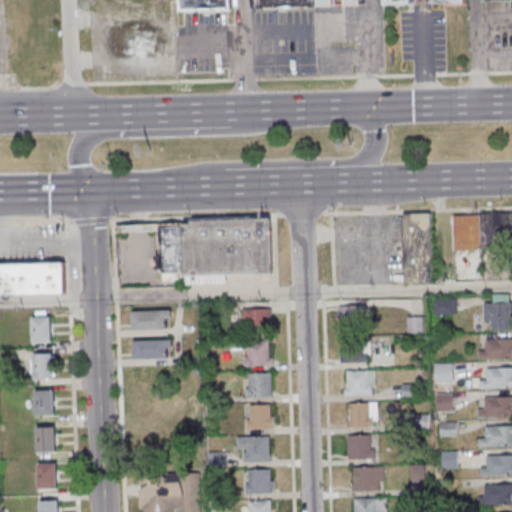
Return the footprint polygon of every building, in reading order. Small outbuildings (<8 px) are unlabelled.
[(179,0),(180,9),(232,9),(231,0),(179,0)] [(511,212),(454,213),(454,249),(511,249),(511,212)] [(433,213),(404,213),(405,283),(434,282),(433,213)] [(273,273),(272,218),(116,222),(117,232),(161,231),(161,255),(160,255),(160,283),(227,282),(227,275),(273,273)] [(0,262),(0,295),(66,295),(66,262),(0,262)] [(511,328),(511,293),(495,294),(495,303),(486,303),(486,329),(511,328)] [(455,299),(435,299),(435,313),(455,314),(455,299)] [(365,306),(340,306),(340,328),(365,328),(365,306)] [(245,308),(245,332),(271,332),(271,308),(245,308)] [(132,329),(172,329),(172,310),(132,310),(132,329)] [(32,315),(32,342),(52,342),(52,311),(39,311),(39,315),(32,315)] [(480,349),(480,358),(511,358),(511,337),(487,338),(487,349),(480,349)] [(173,358),(172,339),(133,339),(134,358),(173,358)] [(246,364),(271,364),(271,340),(246,340),(246,364)] [(370,340),(341,340),(341,362),(370,362),(370,340)] [(57,353),(35,353),(35,378),(57,378),(57,353)] [(436,381),(454,381),(454,362),(436,362),(436,381)] [(482,387),(511,387),(511,366),(488,367),(488,378),(482,378),(482,387)] [(347,395),(375,395),(375,370),(347,370),(347,395)] [(273,396),(273,373),(247,373),(247,396),(273,396)] [(418,397),(418,384),(404,384),(404,397),(418,397)] [(35,389),(35,415),(55,415),(55,389),(35,389)] [(438,410),(454,410),(454,392),(438,392),(438,410)] [(511,396),(487,396),(487,407),(479,407),(479,417),(511,417),(511,396)] [(377,427),(377,403),(348,403),(348,427),(377,427)] [(248,428),(274,428),(274,404),(248,404),(248,428)] [(442,436),(457,436),(457,423),(442,423),(442,436)] [(511,445),(511,425),(488,426),(488,437),(480,437),(480,446),(511,445)] [(57,426),(37,426),(37,451),(57,451),(57,426)] [(375,434),(348,434),(348,458),(375,458),(375,434)] [(271,460),(271,436),(239,436),(239,453),(243,453),(243,460),(271,460)] [(458,468),(458,451),(444,451),(444,468),(458,468)] [(488,466),(482,466),(482,475),(511,475),(511,454),(488,455),(488,466)] [(38,462),(38,487),(58,487),(58,462),(38,462)] [(384,467),(353,467),(353,490),(384,490),(384,467)] [(247,493),(273,493),(273,469),(247,469),(247,493)] [(201,511),(201,475),(140,477),(140,511),(149,511),(178,511),(201,511)] [(511,483),(487,483),(487,494),(479,494),(479,504),(511,504),(511,483)] [(355,497),(354,511),(387,511),(387,497),(355,497)] [(40,500),(39,511),(59,511),(59,500),(40,500)] [(247,511),(273,511),(273,500),(248,500),(247,511)]
